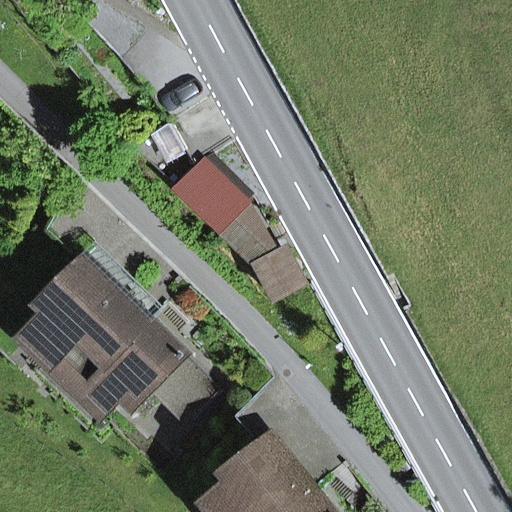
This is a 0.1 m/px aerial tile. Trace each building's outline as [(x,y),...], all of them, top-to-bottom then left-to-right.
[(212,155),(204,163),(244,203),(253,195),(212,155)] [(244,203),(204,163),(179,189),(222,231),(248,206),(244,203)] [(222,231),(258,265),(276,255),(248,206),(222,231)] [(258,265),(277,300),(304,286),(285,250),(276,255),(258,265)] [(212,401),(223,390),(153,322),(138,307),(86,257),(39,305),(47,313),(23,338),(54,368),(64,358),(93,387),(102,377),(124,398),(136,410),(160,385),(177,367),(212,401)] [(153,322),(163,311),(149,297),(138,307),(153,322)] [(105,418),(124,398),(102,377),(93,387),(64,358),(54,368),(105,418)] [(160,385),(195,419),(212,401),(177,367),(160,385)] [(333,511),(314,488),(307,493),(270,447),(276,441),(265,428),(245,444),(252,453),(226,473),(233,482),(206,504),(213,511),(333,511)] [(307,493),(314,488),(276,441),(270,447),(307,493)]
